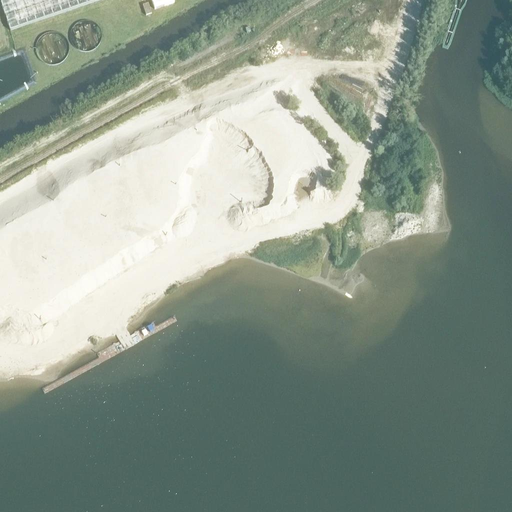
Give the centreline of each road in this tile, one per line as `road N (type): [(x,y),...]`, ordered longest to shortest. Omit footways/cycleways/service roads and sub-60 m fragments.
road 1 (track): [(332,0),(287,29),(283,59),(362,159),(347,207),(298,225),(256,228),(120,284)]
road 2 (track): [(362,159),(416,0)]
